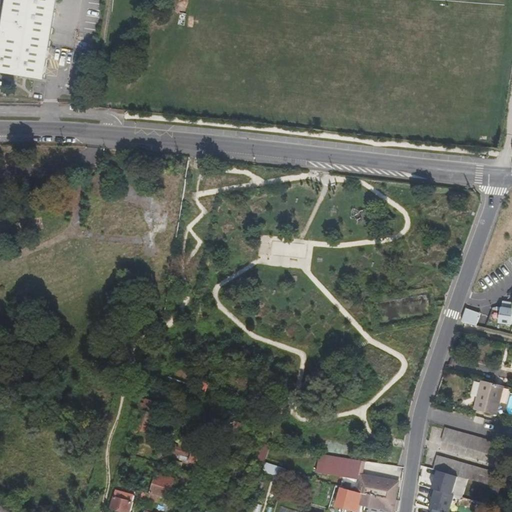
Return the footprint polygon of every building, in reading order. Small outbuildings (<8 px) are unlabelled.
[(3,0),(0,25),(0,71),(42,78),(54,0),(3,0)] [(171,293),(184,199),(172,198),(170,209),(172,210),(160,291),(171,293)] [(511,305),(508,305),(507,311),(503,311),(501,326),(511,327),(511,305)] [(466,309),(462,323),(477,326),(481,314),(466,309)] [(205,398),(211,376),(204,374),(197,395),(205,398)] [(497,416),(505,386),(481,380),(473,410),(497,416)] [(143,389),(137,413),(142,415),(152,418),(154,414),(163,417),(166,404),(159,402),(162,393),(143,389)] [(176,416),(179,408),(168,405),(167,415),(176,416)] [(137,432),(142,415),(137,413),(132,430),(137,432)] [(199,421),(209,424),(211,417),(201,414),(200,415),(193,413),(191,421),(198,422),(199,421)] [(152,418),(147,434),(157,437),(163,417),(154,414),(152,418)] [(147,434),(152,418),(142,415),(137,432),(138,432),(147,435),(147,434)] [(231,415),(230,421),(244,425),(246,419),(231,415)] [(239,442),(244,425),(230,421),(225,437),(239,442)] [(504,444),(446,427),(443,440),(500,457),(504,444)] [(132,455),(138,432),(137,432),(132,430),(126,453),(132,455)] [(155,462),(167,466),(171,453),(168,453),(169,451),(171,444),(165,442),(163,450),(160,449),(162,443),(156,441),(154,448),(159,449),(155,462)] [(198,464),(202,451),(193,449),(193,450),(171,444),(169,451),(180,454),(179,459),(198,464)] [(265,462),(270,446),(261,444),(257,460),(265,462)] [(137,457),(147,460),(147,459),(152,460),(154,455),(149,453),(150,449),(142,446),(141,449),(140,452),(138,454),(137,457)] [(359,481),(362,461),(321,454),(317,473),(319,473),(359,481)] [(491,487),(495,473),(438,456),(435,469),(439,471),(459,477),(491,487)] [(287,470),(266,463),(264,471),(285,478),(287,470)] [(459,477),(439,471),(434,489),(454,495),(459,477)] [(168,499),(174,479),(157,474),(151,493),(159,496),(168,499)] [(397,501),(400,484),(364,477),(361,477),(361,481),(358,494),(365,496),(363,505),(366,506),(385,510),(387,509),(399,511),(400,501),(399,501),(397,501)] [(317,483),(313,497),(319,499),(323,485),(317,483)] [(308,484),(305,495),(311,497),(314,486),(308,484)] [(359,511),(361,511),(363,505),(365,496),(358,494),(356,493),(342,489),(337,506),(359,511)] [(454,495),(434,489),(432,496),(435,497),(432,508),(435,509),(447,511),(450,511),(456,495),(454,495)] [(149,500),(151,493),(143,491),(141,497),(149,500)] [(157,503),(159,496),(151,493),(149,500),(157,503)] [(117,494),(112,508),(124,511),(130,511),(133,503),(125,500),(127,496),(122,494),(121,496),(117,494)]
